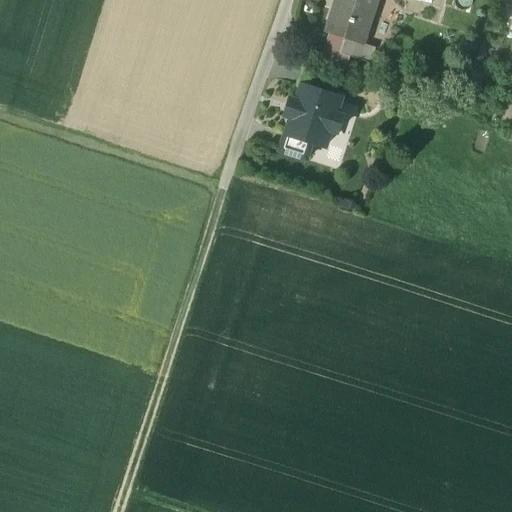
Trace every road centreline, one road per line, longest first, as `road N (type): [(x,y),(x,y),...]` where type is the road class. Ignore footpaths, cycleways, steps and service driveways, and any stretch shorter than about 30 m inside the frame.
road 1 (track): [(224,189),(121,511)]
road 2 (track): [(0,116),(224,189)]
